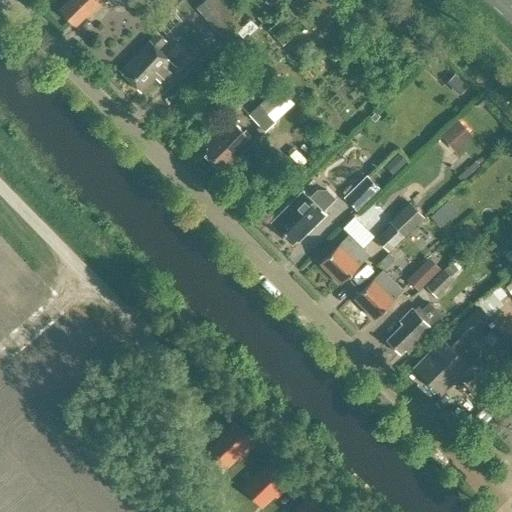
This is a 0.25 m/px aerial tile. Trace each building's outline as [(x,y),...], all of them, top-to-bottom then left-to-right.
[(70,0),(60,10),(76,27),(99,4),(95,0),(70,0)] [(206,0),(196,9),(217,33),(224,41),(241,27),(217,0),(206,0)] [(277,22),(268,31),(282,47),(291,38),(277,22)] [(159,35),(150,43),(121,72),(140,92),(155,78),(160,83),(175,69),(157,51),(166,43),(159,35)] [(275,123),(268,115),(287,98),(278,88),(249,115),(264,132),(275,123)] [(473,103),(480,110),(488,102),(481,95),(473,103)] [(374,123),(379,117),(375,113),(370,118),(374,123)] [(253,143),(231,121),(204,147),(209,152),(204,156),(217,169),(221,165),(226,169),(253,143)] [(440,137),(455,153),(473,137),(457,121),(440,137)] [(397,154),(384,167),(392,176),(406,163),(397,154)] [(358,208),(378,187),(368,177),(347,197),(358,208)] [(321,185),(308,198),(303,193),(272,223),(293,244),(298,239),(300,240),(325,215),(322,212),(335,200),(321,185)] [(387,221),(392,227),(380,239),(391,250),(426,217),(415,206),(413,207),(407,202),(387,221)] [(433,214),(430,218),(436,224),(439,228),(446,221),(450,218),(444,211),(441,208),(433,214)] [(368,256),(348,235),(321,261),(341,282),(368,256)] [(453,259),(425,286),(436,297),(463,270),(453,259)] [(418,269),(407,280),(418,292),(429,281),(418,269)] [(403,290),(383,270),(356,296),(376,316),(403,290)] [(418,306),(415,310),(413,308),(401,320),(403,323),(388,338),(400,350),(405,346),(408,350),(432,327),(431,325),(441,315),(429,303),(421,310),(418,306)] [(488,316),(480,307),(458,326),(468,337),(490,318),(488,316)] [(461,336),(450,347),(443,339),(414,367),(439,393),(479,354),(461,336)] [(235,423),(207,451),(225,469),(240,453),(244,456),(256,444),(235,423)] [(272,460),(244,488),(261,506),(277,490),(280,493),(293,481),(272,460)] [(322,511),(309,499),(296,511),(322,511)]
